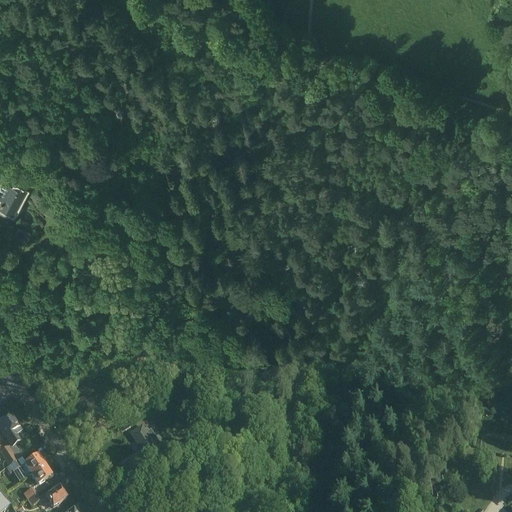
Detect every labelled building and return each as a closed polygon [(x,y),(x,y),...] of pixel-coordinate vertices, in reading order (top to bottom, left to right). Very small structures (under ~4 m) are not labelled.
[(0,212),(12,218),(15,211),(13,209),(24,189),(2,178),(0,182),(0,195),(1,196),(0,197),(0,204),(3,206),(0,211),(0,212)] [(17,227),(14,235),(27,240),(30,233),(17,227)] [(90,429),(103,417),(91,403),(103,392),(93,380),(78,393),(83,399),(73,408),(90,429)] [(11,416),(0,423),(0,430),(12,448),(9,450),(17,462),(22,459),(21,457),(15,447),(20,443),(16,436),(22,432),(20,429),(11,416)] [(143,453),(127,464),(134,475),(157,460),(161,457),(154,446),(158,443),(150,431),(146,434),(142,428),(139,430),(131,435),(143,453)] [(7,448),(0,453),(0,454),(9,467),(5,470),(17,462),(9,450),(8,448),(7,448)] [(31,476),(45,467),(38,457),(21,468),(17,462),(5,470),(10,476),(17,472),(23,481),(31,476)] [(51,477),(45,467),(31,476),(38,486),(51,477)] [(23,496),(27,502),(37,496),(33,489),(23,496)] [(46,499),(42,501),(45,506),(49,503),(49,504),(53,509),(67,500),(59,490),(46,499)] [(0,495),(0,511),(5,511),(10,508),(0,495)] [(41,502),(37,496),(27,502),(31,508),(41,502)]
